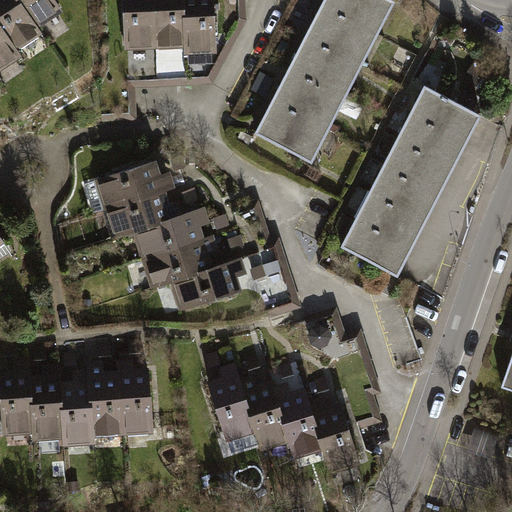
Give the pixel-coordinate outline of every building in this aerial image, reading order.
[(37,28),(18,0),(0,0),(0,26),(18,52),(42,35),(37,28)] [(63,11),(55,0),(18,0),(37,28),(63,11)] [(124,0),(126,51),(159,49),(157,0),(124,0)] [(188,15),(187,0),(157,0),(159,49),(186,48),(185,15),(188,15)] [(187,0),(188,15),(185,15),(186,48),(186,54),(218,53),(215,0),(187,0)] [(401,3),(394,0),(328,0),(258,133),(315,164),(401,3)] [(0,26),(0,71),(21,57),(18,52),(0,26)] [(486,116),(426,85),(414,108),(400,136),(387,162),(372,189),(359,215),(344,243),(342,248),(402,278),(486,116)] [(184,157),(172,161),(175,172),(188,167),(184,157)] [(96,182),(113,241),(135,234),(164,224),(163,222),(186,215),(181,200),(171,204),(169,199),(168,195),(178,191),(172,172),(163,175),(160,166),(158,161),(96,182)] [(196,188),(184,192),(187,203),(200,199),(196,188)] [(135,234),(152,290),(172,284),(200,275),(199,272),(217,267),(215,261),(213,255),(221,253),(216,236),(207,238),(205,234),(204,230),(212,227),(206,207),(186,215),(163,222),(164,224),(135,234)] [(226,215),(214,218),(217,228),(229,225),(226,215)] [(240,236),(229,239),(232,249),(243,246),(240,236)] [(200,275),(172,284),(180,311),(243,292),(241,286),(239,278),(249,275),(244,259),(217,267),(199,272),(200,275)] [(262,266),(251,269),(254,280),(265,276),(262,266)] [(342,307),(307,310),(310,359),(366,355),(365,331),(344,333),(342,307)] [(130,340),(131,354),(142,354),(141,340),(130,340)] [(100,343),(101,357),(112,356),(111,342),(100,343)] [(15,343),(4,344),(4,356),(16,355),(15,343)] [(45,347),(35,347),(35,359),(46,359),(45,347)] [(218,351),(206,354),(210,367),(222,363),(218,351)] [(75,352),(65,353),(66,365),(76,364),(75,352)] [(257,354),(246,357),(250,370),(261,367),(257,354)] [(3,371),(0,371),(0,376),(4,437),(34,435),(32,402),(34,402),(32,376),(31,358),(14,360),(15,370),(3,371)] [(125,436),(155,434),(150,368),(137,369),(135,370),(134,360),(120,361),(120,370),(125,436)] [(89,362),(89,369),(91,403),(95,403),(96,437),(125,436),(120,370),(108,371),(106,371),(105,361),(89,362)] [(281,365),(285,378),(295,375),(291,362),(281,365)] [(213,381),(209,382),(228,444),(258,435),(241,379),(236,363),(220,367),(223,378),(213,381)] [(63,380),(62,364),(45,365),(46,374),(32,376),(34,402),(32,402),(34,435),(34,441),(63,440),(62,408),(64,408),(63,380)] [(97,445),(96,437),(95,403),(91,403),(89,369),(73,370),(74,379),(63,380),(64,408),(62,408),(63,440),(64,447),(97,445)] [(258,435),(262,450),(289,442),(282,418),(286,417),(276,388),(273,380),(269,381),(259,384),(255,374),(241,379),(258,435)] [(327,375),(316,379),(320,392),(332,388),(327,375)] [(289,442),(294,459),(325,450),(312,407),(310,401),(306,388),(303,389),(291,392),(289,383),(276,388),(286,417),(282,418),(289,442)] [(331,472),(361,463),(343,402),(338,404),(327,407),(324,397),(310,401),(312,407),(325,450),(331,472)]
